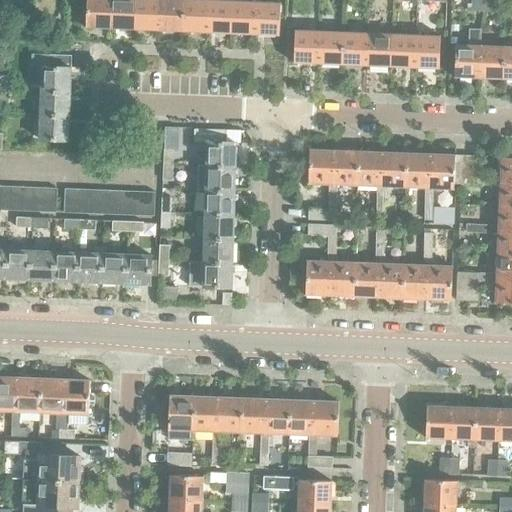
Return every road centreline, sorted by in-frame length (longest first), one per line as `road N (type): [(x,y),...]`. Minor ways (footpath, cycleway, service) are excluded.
road 1 (residential): [(511,120),(277,112)]
road 2 (residential): [(268,345),(277,112)]
road 3 (residential): [(277,112),(88,105)]
road 4 (residential): [(122,511),(131,337)]
road 5 (residential): [(374,511),(382,348)]
road 6 (tertiary): [(131,337),(268,345)]
road 7 (tertiary): [(0,332),(131,337)]
road 8 (tertiary): [(382,348),(511,353)]
